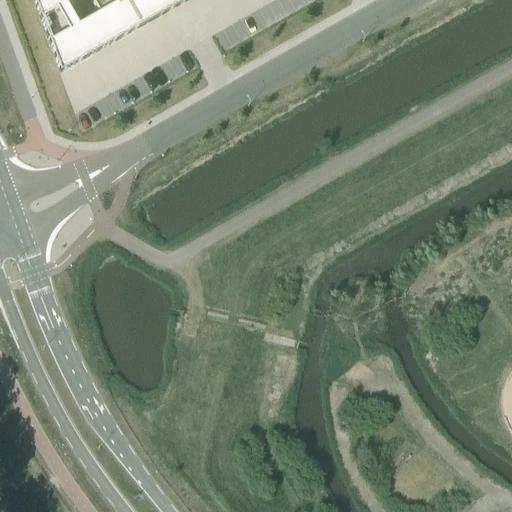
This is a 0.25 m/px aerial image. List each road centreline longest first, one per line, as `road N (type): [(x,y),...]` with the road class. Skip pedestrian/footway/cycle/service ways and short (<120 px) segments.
road 1 (unclassified): [(405,0),(89,178)]
road 2 (tertiary): [(170,511),(95,413),(23,231)]
road 3 (tertiary): [(0,286),(82,457),(124,511)]
